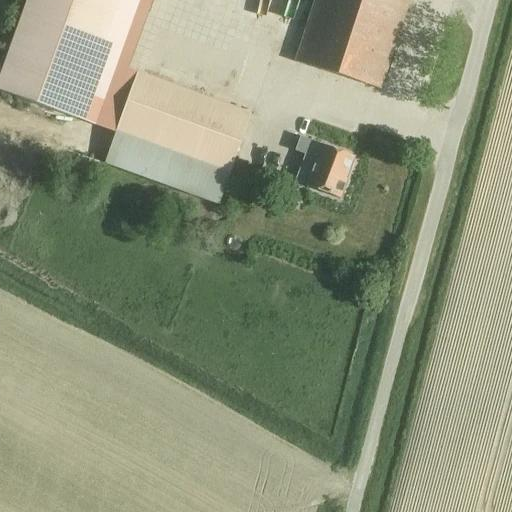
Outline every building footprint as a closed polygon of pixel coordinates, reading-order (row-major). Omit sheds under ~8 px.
[(29,0),(28,5),(109,32),(120,0),(29,0)] [(315,0),(295,62),(380,90),(409,0),(315,0)] [(267,2),(257,35),(287,44),(297,12),(267,2)] [(0,92),(77,120),(109,32),(28,5),(0,81),(0,92)] [(218,205),(229,174),(251,114),(137,73),(104,164),(218,205)] [(307,186),(307,187),(340,199),(347,181),(346,180),(355,158),(296,135),(293,143),(298,145),(295,151),(305,155),(295,182),(307,186)]
